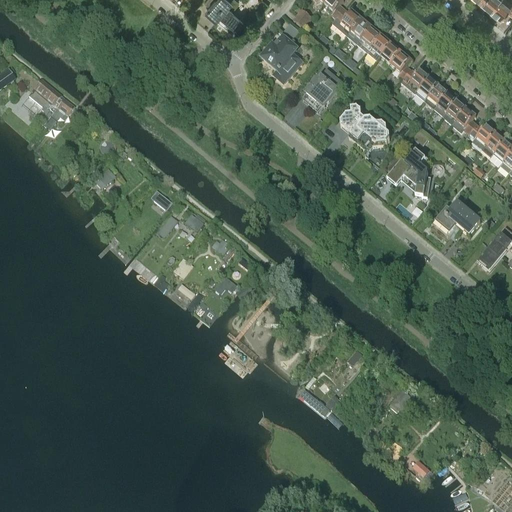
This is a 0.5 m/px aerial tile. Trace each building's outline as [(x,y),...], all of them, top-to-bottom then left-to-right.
[(209,5),(204,11),(206,13),(214,20),(216,22),(230,34),(235,28),(236,29),(242,21),(240,19),(235,16),(235,17),(230,12),(237,4),(232,0),(212,0),(208,5),(209,5)] [(329,0),(323,7),(333,15),(331,18),(336,22),(345,12),(340,8),(344,3),(339,0),(329,0)] [(482,0),(481,1),(480,3),(485,7),(486,6),(491,9),(498,0),(482,0)] [(511,3),(508,0),(498,0),(491,9),(490,11),(495,15),(496,14),(501,18),(506,11),(511,15),(511,13),(511,3)] [(301,12),(297,18),(307,26),(312,21),(301,12)] [(345,12),(336,22),(332,27),(347,39),(361,23),(356,19),(356,17),(351,13),(349,16),(345,12)] [(293,23),(303,31),(307,26),(297,18),(293,23)] [(365,27),(361,23),(347,39),(357,48),(372,30),(367,26),(365,27)] [(290,26),(282,36),(292,44),(300,35),(290,26)] [(367,56),(381,40),(376,36),(376,33),(372,30),(357,48),(367,56)] [(323,39),(319,43),(325,48),(328,44),(323,39)] [(296,52),(282,40),(274,49),(272,48),(262,60),(261,60),(262,61),(263,62),(277,74),(276,75),(276,80),(281,83),(285,83),(286,82),(301,64),(292,56),(296,52)] [(380,60),(391,47),(387,43),(385,43),(381,40),(367,56),(377,64),(380,60)] [(330,47),(327,51),(333,56),(335,53),(336,52),(330,47)] [(396,50),(391,47),(380,60),(391,68),(401,56),(396,52),(396,50)] [(339,53),(334,58),(341,64),(346,58),(339,53)] [(405,60),(401,56),(391,68),(400,76),(398,79),(403,84),(411,73),(407,69),(411,63),(407,60),(405,60)] [(337,92),(343,84),(327,70),(320,78),(321,79),(307,96),(308,97),(303,102),(318,115),(323,109),(323,110),(337,93),(337,92)] [(365,78),(355,70),(353,73),(362,81),(365,78)] [(418,94),(430,80),(425,75),(424,76),(420,72),(416,77),(411,73),(403,84),(407,87),(406,89),(415,97),(418,94)] [(7,73),(0,78),(0,92),(14,83),(7,73)] [(435,84),(430,80),(418,94),(427,102),(439,88),(434,85),(435,84)] [(50,119),(64,102),(61,99),(41,83),(33,91),(28,99),(42,111),(41,112),(43,114),(40,118),(42,120),(39,124),(43,128),(50,119)] [(442,91),(439,88),(427,102),(436,109),(448,95),(443,90),(442,91)] [(382,93),(378,98),(385,104),(389,99),(382,93)] [(454,99),(448,95),(436,109),(446,117),(457,104),(453,100),(454,99)] [(50,119),(43,128),(49,133),(56,125),(55,124),(59,119),(64,123),(74,110),(64,102),(50,119)] [(461,107),(457,104),(446,117),(443,120),(452,128),(467,110),(462,106),(461,107)] [(389,143),(389,137),(386,135),(386,134),(385,129),(386,129),(385,129),(382,126),(381,126),(377,127),(377,126),(376,126),(370,122),(370,121),(370,122),(365,122),(364,122),(361,119),(360,113),(356,110),(350,110),(351,116),(346,117),(346,116),(345,116),(345,117),(340,123),(340,124),(341,128),(340,128),(340,129),(341,129),(348,135),(349,141),(364,154),(365,159),(365,160),(373,150),(384,149),(386,147),(387,147),(387,146),(389,143)] [(472,115),(467,110),(452,128),(462,136),(464,133),(469,138),(477,128),(472,124),(475,119),(471,116),(472,115)] [(482,133),(478,129),(477,128),(469,138),(474,142),(472,145),(482,153),(497,135),(491,131),(490,132),(486,128),(482,133)] [(502,139),(497,135),(482,153),(491,161),(494,158),(505,144),(501,140),(502,139)] [(99,148),(99,150),(99,152),(100,154),(101,155),(103,157),(105,158),(107,158),(109,157),(111,157),(112,156),(114,154),(115,152),(115,150),(115,148),(114,146),(112,144),(111,143),(109,142),(107,142),(105,142),(103,143),(101,144),(100,146),(99,148)] [(509,147),(505,144),(494,158),(503,165),(511,154),(511,148),(510,146),(509,147)] [(426,180),(427,175),(419,168),(425,162),(415,154),(405,167),(402,164),(387,182),(396,189),(405,178),(417,188),(415,199),(427,201),(431,181),(426,180)] [(511,154),(503,165),(500,169),(509,176),(511,172),(511,154)] [(93,186),(101,195),(113,183),(105,175),(93,186)] [(504,192),(499,188),(495,193),(500,196),(504,192)] [(157,194),(151,202),(165,214),(172,206),(157,194)] [(457,207),(452,214),(447,209),(435,224),(436,224),(432,229),(448,242),(454,235),(457,237),(462,232),(469,239),(480,226),(457,207)] [(196,235),(203,226),(190,216),(184,225),(196,235)] [(163,241),(177,224),(171,219),(157,236),(163,241)] [(511,235),(505,230),(499,237),(501,238),(479,264),(488,272),(510,246),(511,248),(511,262),(508,267),(511,270),(511,235)] [(218,245),(213,253),(222,258),(227,251),(225,250),(227,247),(222,243),(220,246),(218,245)] [(235,254),(231,251),(225,259),(229,262),(235,254)] [(183,262),(174,273),(183,281),(192,269),(183,262)] [(223,279),(213,292),(220,297),(225,291),(231,295),(235,289),(223,279)] [(178,292),(190,301),(194,296),(181,287),(178,292)] [(352,368),(362,357),(357,352),(347,364),(352,368)] [(414,406),(419,401),(413,397),(413,396),(406,390),(396,401),(395,402),(396,402),(392,406),(402,414),(411,403),(414,406)] [(334,398),(325,408),(330,412),(339,402),(334,398)] [(467,465),(460,458),(453,464),(460,471),(467,465)] [(418,466),(412,472),(422,481),(428,475),(418,466)]
